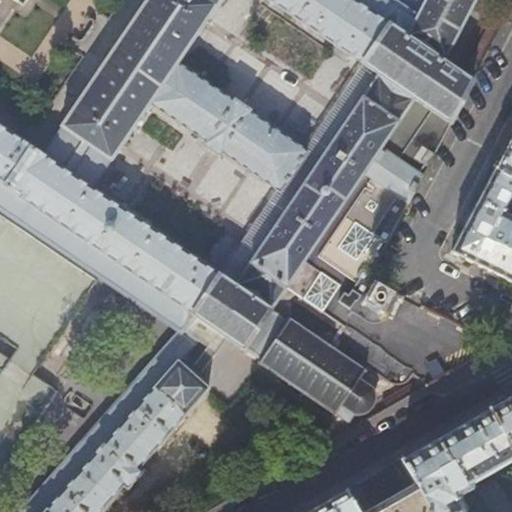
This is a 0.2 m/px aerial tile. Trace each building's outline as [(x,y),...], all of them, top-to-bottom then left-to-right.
[(97,511),(122,485),(126,489),(141,472),(136,468),(205,389),(177,363),(209,326),(257,359),(282,321),(267,311),(302,261),(363,175),(371,180),(317,256),(354,283),(346,295),(341,293),(335,301),(348,310),(357,296),(366,302),(369,306),(372,309),(376,310),(380,309),(389,314),(399,295),(369,280),(418,187),(464,98),(473,82),(443,62),(475,0),(0,0),(0,511),(97,511)] [(511,136),(502,154),(494,170),(511,179),(511,136)] [(511,179),(494,170),(476,205),(451,253),(511,283),(511,219),(502,214),(506,206),(511,209),(511,179)] [(332,349),(333,350),(338,343),(334,339),(342,327),(320,311),(338,285),(302,261),(267,311),(282,321),(285,318),(287,319),(286,321),(300,331),(301,329),(305,331),(303,333),(315,341),(316,339),(319,341),(318,342),(331,351),(332,349)] [(285,318),(282,321),(257,359),(255,363),(257,365),(258,363),(270,372),(269,373),(272,375),(273,374),(286,382),(284,383),(287,385),(288,383),(302,392),(301,394),(304,396),(305,394),(317,402),(316,404),(318,405),(319,404),(332,412),(331,414),(334,416),(335,414),(347,423),(353,415),(357,415),(362,414),(367,412),(371,409),(373,403),(374,398),(373,393),(371,389),(379,376),(365,366),(362,369),(361,369),(360,370),(348,362),(349,361),(347,359),(346,361),(333,352),(334,351),(333,350),(332,349),(331,351),(318,342),(319,341),(316,339),(315,341),(303,333),(305,331),(301,329),(300,331),(286,321),(287,319),(285,318)] [(511,395),(488,409),(511,451),(511,395)] [(464,511),(454,494),(511,461),(511,451),(488,409),(448,432),(400,459),(418,490),(430,511),(464,511)] [(430,511),(418,490),(392,505),(379,511),(430,511)] [(318,506),(308,511),(357,511),(345,491),(318,506)]
